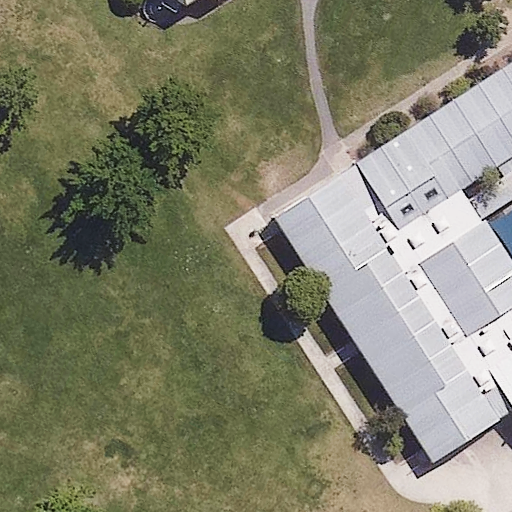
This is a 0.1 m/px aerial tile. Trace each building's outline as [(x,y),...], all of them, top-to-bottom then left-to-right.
[(173,0),(139,0),(150,15),(173,0)] [(511,60),(336,173),(382,244),(511,160),(511,60)] [(494,417),(336,173),(250,229),(408,473),(494,417)] [(508,306),(458,228),(400,266),(450,343),(508,306)] [(511,354),(478,376),(511,428),(511,354)]
